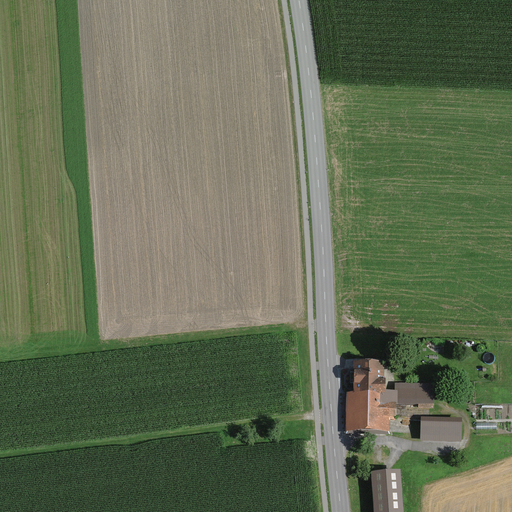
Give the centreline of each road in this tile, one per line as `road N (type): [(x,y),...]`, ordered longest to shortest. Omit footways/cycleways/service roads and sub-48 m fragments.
road 1 (tertiary): [(341,511),(312,97),(297,0)]
road 2 (track): [(0,456),(331,415)]
